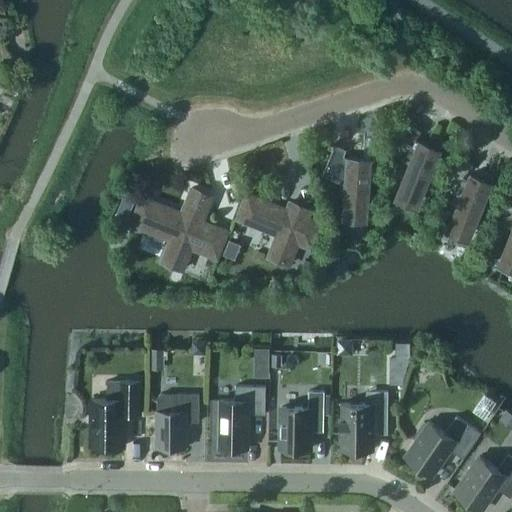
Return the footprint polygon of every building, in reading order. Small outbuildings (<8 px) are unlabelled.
[(420,131),(411,123),(391,147),(400,155),(414,138),(420,131)] [(400,155),(409,163),(400,184),(397,191),(420,200),(441,150),(418,140),(418,141),(414,138),(400,155)] [(367,213),(371,158),(342,157),(346,149),(335,144),(323,174),(334,178),(346,179),(344,212),(367,213)] [(445,177),(454,185),(472,164),(464,156),(445,177)] [(450,225),(472,233),(492,182),(470,174),(450,225)] [(183,269),(192,248),(217,258),(228,230),(203,220),(212,197),(191,188),(182,212),(142,196),(131,223),(171,239),(162,260),(183,269)] [(511,232),(502,258),(511,262),(511,192),(494,213),(511,228),(511,232)] [(268,255),(290,264),(298,243),(311,248),(321,222),(302,215),(305,208),(290,202),(287,209),(247,193),(237,218),(277,234),(268,255)] [(114,218),(124,222),(134,198),(123,194),(114,218)] [(339,266),(339,254),(329,254),(329,265),(339,266)] [(312,271),(317,261),(308,257),(304,267),(312,271)] [(205,354),(205,341),(192,340),(192,353),(205,354)] [(254,362),(269,362),(269,347),(254,347),(254,362)] [(159,361),(163,361),(163,348),(150,348),(150,369),(159,369),(159,361)] [(281,366),(281,353),(271,353),(271,366),(281,366)] [(90,418),(90,426),(91,430),(91,446),(124,446),(124,413),(141,413),(141,381),(108,380),(108,398),(92,398),(92,414),(90,418)] [(219,447),(249,447),(249,413),(265,414),(266,385),(236,385),(235,400),(219,399),(219,447)] [(280,448),(310,448),(311,419),(324,419),(324,391),(309,390),(309,407),(281,407),(280,448)] [(342,449),(373,449),(374,433),(388,433),(388,390),(367,390),(367,403),(343,403),(342,419),(340,419),(340,432),(342,432),(342,449)] [(161,393),(157,397),(156,446),(186,447),(187,421),(199,421),(199,393),(161,393)] [(484,419),(496,401),(484,393),(472,411),(484,419)] [(501,415),(511,421),(511,412),(506,409),(501,415)] [(406,456),(432,475),(450,449),(463,458),(481,432),(457,415),(445,432),(430,421),(428,424),(424,422),(414,437),(417,439),(406,456)] [(511,455),(508,453),(498,468),(479,455),(455,490),(482,509),(497,487),(511,497),(511,495),(511,455)]
